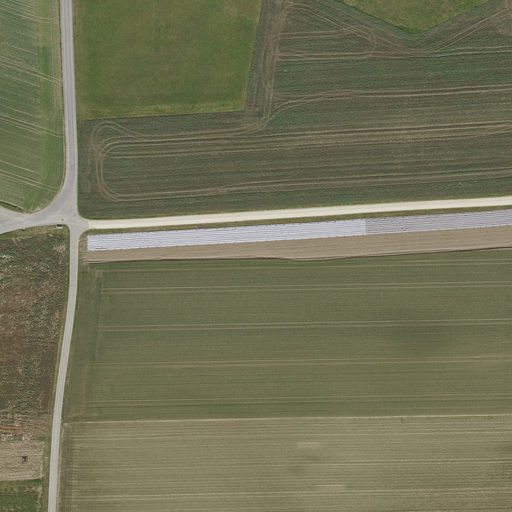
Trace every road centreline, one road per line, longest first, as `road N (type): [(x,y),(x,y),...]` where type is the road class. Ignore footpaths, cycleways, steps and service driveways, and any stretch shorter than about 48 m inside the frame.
road 1 (unclassified): [(67,213),(73,293),(52,511)]
road 2 (residential): [(67,213),(67,0)]
